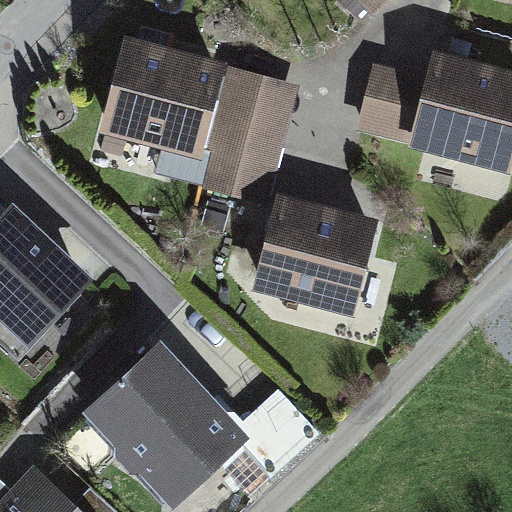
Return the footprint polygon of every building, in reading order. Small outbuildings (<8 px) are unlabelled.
[(353,0),(374,20),(392,0),(353,0)] [(227,71),(122,46),(98,143),(203,169),(227,71)] [(419,78),(373,67),(357,134),(409,147),(407,155),(511,181),(511,177),(511,77),(435,58),(431,74),(420,72),(419,78)] [(299,88),(230,71),(201,193),(267,208),(299,88)] [(382,228),(279,202),(255,298),(357,324),(382,228)] [(92,288),(10,213),(0,223),(0,330),(29,357),(92,288)] [(240,429),(161,348),(82,423),(167,511),(183,511),(239,459),(264,484),(317,432),(278,392),(240,429)] [(73,505),(35,470),(12,495),(0,484),(0,511),(115,511),(89,488),(73,505)]
